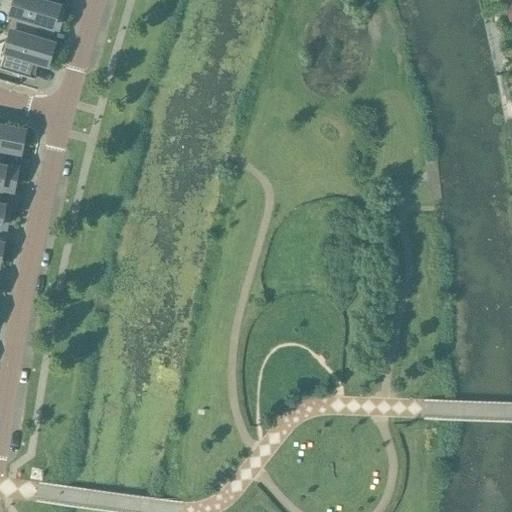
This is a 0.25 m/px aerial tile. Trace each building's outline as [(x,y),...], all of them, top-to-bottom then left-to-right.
[(14,0),(5,30),(52,44),(53,44),(35,38),(40,22),(57,28),(64,7),(39,0),(14,0)] [(0,67),(0,69),(29,78),(34,61),(46,65),(52,44),(5,30),(5,31),(11,32),(0,67)] [(0,165),(4,166),(7,150),(19,152),(23,130),(0,125),(0,165)] [(0,187),(12,190),(16,168),(4,166),(0,165),(0,187)] [(0,226),(5,227),(9,206),(0,204),(0,226)]
